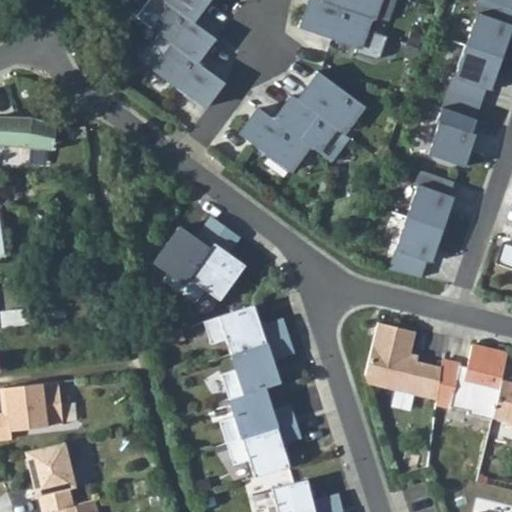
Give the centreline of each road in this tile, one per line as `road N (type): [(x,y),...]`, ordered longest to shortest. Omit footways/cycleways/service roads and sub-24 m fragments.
road 1 (residential): [(381,511),(317,298),(316,268)]
road 2 (residential): [(179,163),(259,63),(276,0)]
road 3 (residential): [(51,44),(64,75),(179,163)]
road 4 (residential): [(454,313),(511,144)]
road 5 (residential): [(179,163),(316,268)]
road 6 (residential): [(316,268),(374,294),(454,313)]
